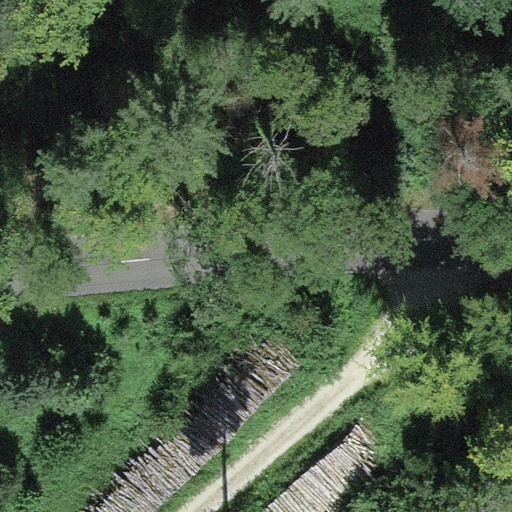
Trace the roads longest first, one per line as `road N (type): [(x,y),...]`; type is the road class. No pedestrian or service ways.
road 1 (unclassified): [(0,274),(131,259),(511,239)]
road 2 (track): [(196,511),(456,273),(477,240)]
